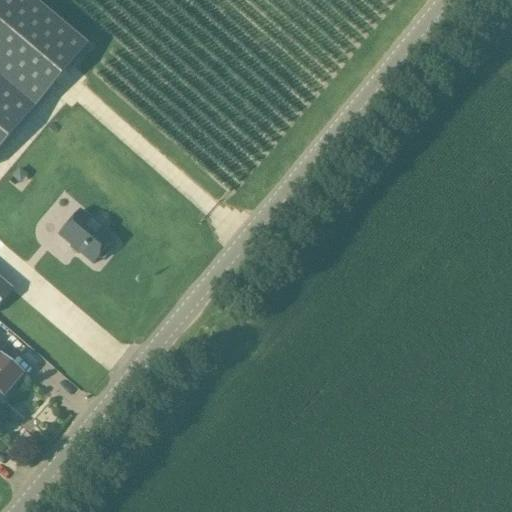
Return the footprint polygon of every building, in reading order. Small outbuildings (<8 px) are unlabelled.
[(88,48),(30,0),(0,0),(0,78),(36,109),(88,48)] [(0,151),(35,111),(0,81),(0,151)] [(112,254),(109,249),(115,243),(82,213),(60,238),(94,267),(100,260),(105,262),(112,254)] [(0,306),(13,292),(0,281),(0,306)] [(0,356),(0,394),(4,397),(22,375),(0,357),(0,356)]
